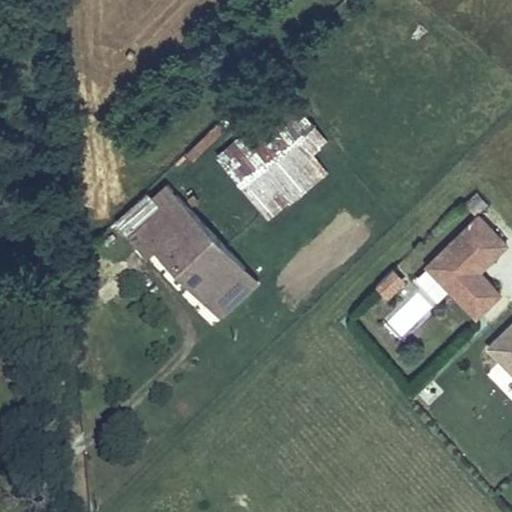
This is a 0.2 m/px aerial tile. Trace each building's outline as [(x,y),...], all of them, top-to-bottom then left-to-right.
[(328,172),(313,153),(328,141),(302,108),(251,147),(262,161),(239,179),(269,217),(328,172)] [(156,257),(170,273),(210,239),(179,205),(133,247),(147,265),(156,257)] [(434,304),(450,289),(476,318),(503,293),(482,270),(510,244),(481,212),(409,278),(434,304)] [(244,277),(210,239),(170,273),(207,312),(244,277)] [(393,265),(375,284),(388,297),(407,279),(393,265)] [(386,319),(402,336),(433,306),(416,290),(386,319)] [(497,361),(485,372),(511,399),(511,318),(483,347),(497,361)]
